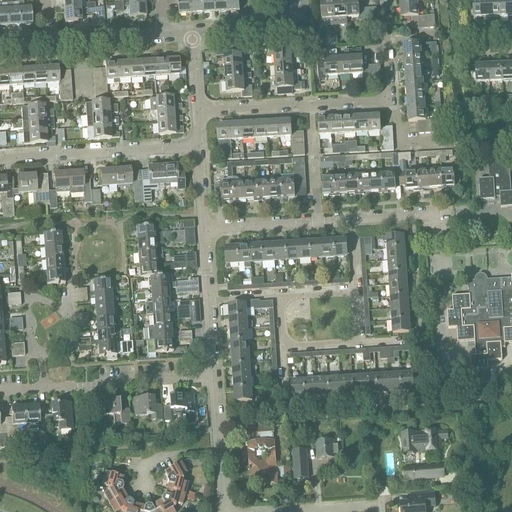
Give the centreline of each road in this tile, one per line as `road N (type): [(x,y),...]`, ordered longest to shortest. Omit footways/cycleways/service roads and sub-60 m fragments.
road 1 (residential): [(196,116),(380,105),(383,0)]
road 2 (residential): [(0,159),(198,146)]
road 3 (residential): [(44,388),(218,377)]
road 4 (residential): [(205,232),(351,219)]
road 5 (residential): [(218,377),(205,232)]
road 6 (residential): [(190,33),(285,25),(303,0)]
